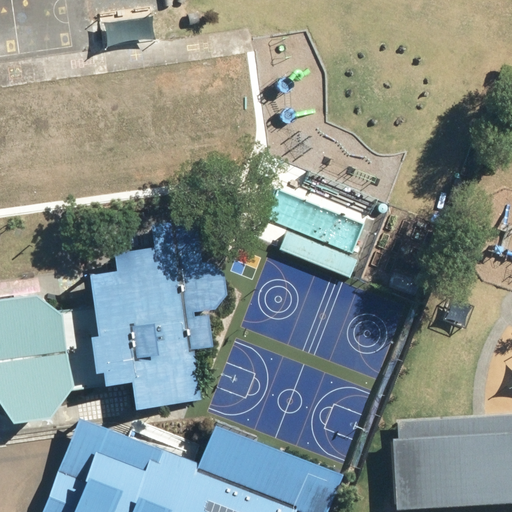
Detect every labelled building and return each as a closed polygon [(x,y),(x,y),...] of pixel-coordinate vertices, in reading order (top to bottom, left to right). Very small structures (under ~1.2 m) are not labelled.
[(146,0),(118,0),(121,11),(147,6),(146,0)] [(303,48),(272,47),(271,81),(303,81),(303,48)] [(189,135),(192,161),(232,156),(228,130),(259,126),(249,49),(0,82),(0,206),(39,201),(33,158),(87,151),(93,193),(136,187),(130,143),(189,135)] [(343,243),(271,215),(264,233),(336,260),(343,243)] [(127,409),(192,402),(186,350),(208,348),(194,220),(144,226),(146,247),(104,252),(106,270),(80,273),(87,337),(81,337),(86,374),(93,373),(95,385),(124,381),(127,409)] [(0,414),(21,415),(47,384),(45,317),(20,283),(0,283),(0,414)] [(177,456),(60,409),(18,511),(265,511),(288,454),(193,416),(177,456)] [(511,432),(392,438),(396,503),(511,497),(511,432)]
